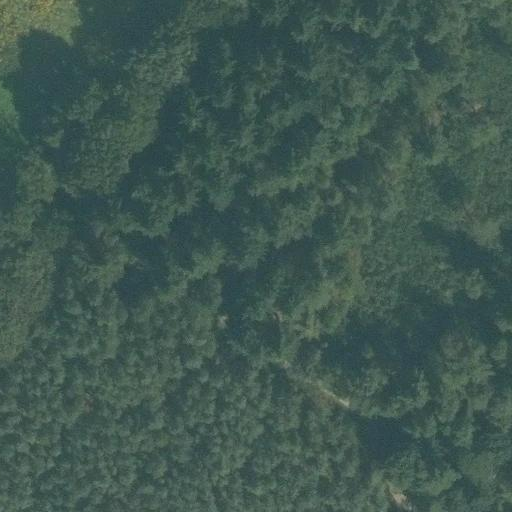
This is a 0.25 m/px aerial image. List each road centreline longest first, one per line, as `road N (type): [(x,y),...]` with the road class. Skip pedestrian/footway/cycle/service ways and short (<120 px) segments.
road 1 (track): [(0,266),(35,214),(210,286),(362,417),(416,511)]
road 2 (track): [(35,214),(168,0)]
road 3 (track): [(443,511),(511,404)]
